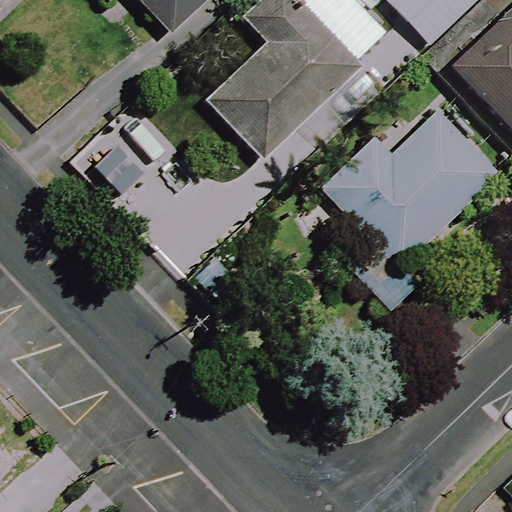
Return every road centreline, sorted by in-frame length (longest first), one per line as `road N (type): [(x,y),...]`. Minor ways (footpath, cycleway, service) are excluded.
road 1 (residential): [(291,511),(0,203)]
road 2 (residential): [(357,511),(511,366)]
